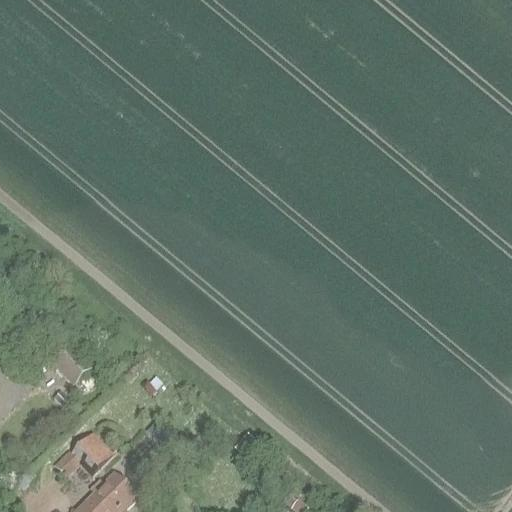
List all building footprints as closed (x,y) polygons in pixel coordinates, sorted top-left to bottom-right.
[(70,348),(52,366),(75,391),(94,373),(70,348)] [(61,396),(54,402),(63,412),(70,405),(61,396)] [(96,438),(73,459),(94,481),(116,460),(96,438)] [(247,439),(233,454),(248,468),(262,453),(247,439)] [(82,511),(126,511),(135,504),(113,482),(82,511)] [(289,501),(283,509),(287,511),(304,511),(298,507),(289,501)]
